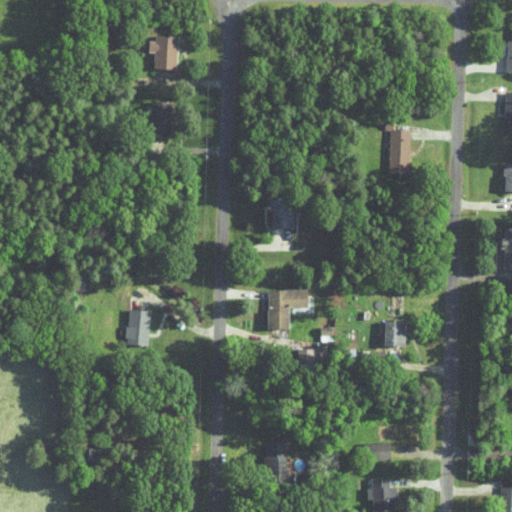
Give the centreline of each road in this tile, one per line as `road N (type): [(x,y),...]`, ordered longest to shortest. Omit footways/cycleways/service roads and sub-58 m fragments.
road 1 (residential): [(461,0),(444,511)]
road 2 (residential): [(228,0),(213,511)]
